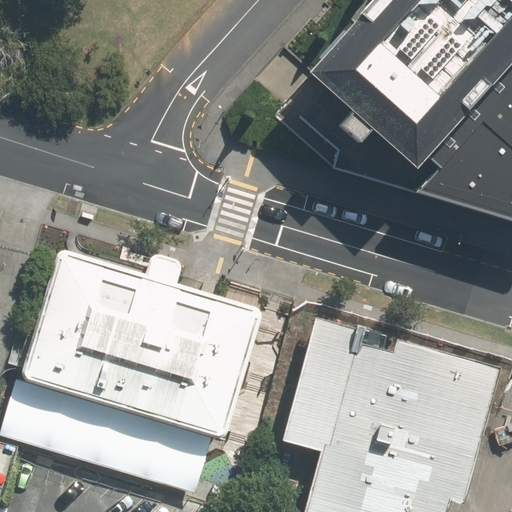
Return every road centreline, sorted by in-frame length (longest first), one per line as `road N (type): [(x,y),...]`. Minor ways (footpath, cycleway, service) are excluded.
road 1 (residential): [(117,173),(511,292)]
road 2 (residential): [(117,173),(191,74),(261,0)]
road 3 (residential): [(0,137),(117,173)]
